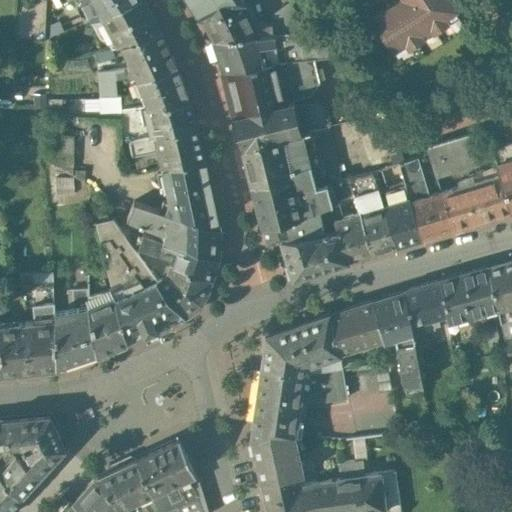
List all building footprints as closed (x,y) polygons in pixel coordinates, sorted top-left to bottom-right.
[(83,0),(92,19),(101,14),(132,0),(83,0)] [(144,0),(132,0),(101,14),(102,16),(100,22),(103,28),(110,30),(118,45),(122,44),(161,30),(144,0)] [(192,0),(193,1),(192,1),(201,14),(225,2),(245,1),(244,0),(192,0)] [(395,0),(371,16),(393,49),(405,41),(409,47),(424,37),(420,31),(430,25),(434,31),(449,21),(445,15),(457,7),(452,0),(395,0)] [(245,1),(225,2),(201,14),(213,40),(214,40),(249,35),(260,34),(255,23),(245,1)] [(270,22),(255,23),(260,34),(271,33),(270,22)] [(161,30),(122,44),(132,65),(137,76),(138,78),(177,65),(161,30)] [(326,30),(308,31),(315,58),(328,57),(326,30)] [(271,33),(249,35),(214,40),(216,47),(223,70),(265,63),(277,62),(315,58),(308,31),(271,33)] [(40,42),(14,41),(12,92),(31,92),(32,74),(39,75),(40,42)] [(265,63),(223,70),(234,114),(288,100),(277,62),(265,63)] [(132,65),(97,71),(99,96),(116,95),(115,79),(137,76),(132,65)] [(138,78),(136,79),(147,106),(191,103),(177,65),(138,78)] [(116,95),(99,96),(100,110),(120,109),(120,95),(116,95)] [(288,100),(234,114),(242,147),(302,132),(331,125),(327,105),(318,100),(295,105),(293,99),(288,100)] [(147,106),(144,107),(151,136),(197,125),(191,103),(147,106)] [(85,189),(85,165),(74,165),(73,135),(61,135),(61,114),(49,113),(50,167),(55,167),(56,176),(72,175),(73,189),(85,189)] [(151,136),(129,141),(132,155),(158,151),(162,167),(205,157),(197,125),(151,136)] [(302,132),(242,147),(251,183),(310,163),(302,132)] [(469,133),(426,145),(436,178),(479,165),(469,133)] [(511,143),(491,151),(496,164),(499,174),(510,213),(511,212),(511,143)] [(419,155),(399,162),(406,183),(410,197),(411,200),(431,194),(419,155)] [(167,191),(212,192),(205,157),(162,167),(167,191)] [(399,162),(373,171),(380,192),(390,188),(406,183),(399,162)] [(310,163),(251,183),(257,206),(261,224),(314,209),(310,199),(309,200),(302,202),(299,193),(306,190),(306,189),(316,186),(310,163)] [(373,171),(348,177),(354,197),(358,211),(384,204),(380,192),(373,171)] [(499,174),(473,182),(486,220),(510,213),(499,174)] [(56,176),(54,176),(55,195),(73,194),(73,189),(72,175),(56,176)] [(473,182),(441,191),(453,230),(486,220),(473,182)] [(316,186),(306,189),(306,190),(309,200),(310,199),(314,209),(319,207),(332,202),(327,183),(316,186)] [(406,183),(390,188),(394,202),(410,197),(406,183)] [(410,197),(394,202),(390,188),(380,192),(384,204),(396,246),(422,239),(411,200),(410,197)] [(212,192),(167,191),(169,200),(166,212),(212,227),(217,212),(212,192)] [(431,194),(411,200),(422,239),(453,230),(441,191),(431,194)] [(354,197),(332,202),(319,207),(325,232),(339,230),(336,219),(358,213),(359,212),(358,211),(354,197)] [(166,212),(134,202),(128,217),(158,229),(161,222),(169,225),(164,240),(144,233),(140,247),(173,257),(171,262),(190,268),(189,271),(211,278),(218,257),(220,230),(212,227),(166,212)] [(384,204),(358,211),(359,212),(358,213),(371,254),(396,246),(384,204)] [(314,209),(261,224),(265,240),(281,238),(325,232),(319,207),(314,209)] [(358,213),(336,219),(339,230),(340,230),(349,260),(371,254),(358,213)] [(113,218),(97,222),(102,242),(110,240),(125,235),(113,218)] [(325,232),(281,238),(293,277),(349,260),(340,230),(339,230),(325,232)] [(158,281),(125,235),(110,240),(144,286),(158,281)] [(144,286),(110,240),(102,242),(113,289),(115,298),(116,297),(144,286)] [(511,258),(489,265),(498,307),(498,308),(511,304),(511,258)] [(190,268),(171,262),(167,276),(166,275),(158,281),(185,316),(193,311),(196,307),(201,301),(205,295),(209,286),(211,278),(189,271),(190,268)] [(489,265),(441,279),(448,313),(447,314),(448,321),(498,307),(489,265)] [(441,279),(404,289),(415,347),(416,347),(420,346),(427,345),(422,320),(432,318),(433,324),(439,322),(438,316),(447,314),(448,313),(441,279)] [(144,286),(116,297),(127,340),(185,316),(158,281),(144,286)] [(53,283),(22,286),(25,305),(33,305),(35,321),(19,323),(19,322),(0,324),(0,373),(2,373),(55,367),(54,311),(53,283)] [(113,289),(88,296),(88,305),(89,307),(96,353),(127,340),(116,297),(115,298),(113,289)] [(404,289),(373,299),(383,339),(383,340),(395,337),(405,391),(424,388),(419,362),(416,347),(415,347),(404,289)] [(373,299),(329,312),(341,353),(383,339),(373,299)] [(511,304),(498,308),(504,336),(511,334),(511,304)] [(88,305),(54,311),(55,367),(96,353),(89,307),(88,305)] [(341,353),(329,312),(266,334),(262,366),(305,372),(306,366),(341,353)] [(341,353),(306,366),(305,372),(343,367),(341,353)] [(305,372),(262,366),(253,422),(251,438),(294,434),(296,425),(299,401),(305,372)] [(343,367),(305,372),(299,401),(317,402),(347,397),(343,367)] [(50,414),(2,418),(11,443),(23,442),(24,444),(23,444),(25,448),(26,448),(31,458),(27,462),(41,474),(66,447),(50,414)] [(2,418),(0,418),(0,444),(11,443),(2,418)] [(294,434),(251,438),(261,482),(292,475),(303,472),(294,434)] [(180,437),(137,457),(154,492),(151,494),(159,511),(161,511),(176,505),(201,493),(194,474),(196,473),(180,437)] [(27,462),(15,452),(10,446),(3,452),(10,459),(0,470),(0,472),(21,495),(41,474),(27,462)] [(154,492),(137,457),(97,475),(121,507),(135,501),(151,494),(154,492)] [(395,470),(365,475),(362,459),(339,463),(341,478),(343,493),(344,493),(346,511),(358,511),(386,508),(384,492),(398,490),(395,470)] [(0,472),(0,511),(5,511),(21,495),(0,472)] [(124,511),(121,507),(97,475),(73,503),(81,511),(124,511)] [(292,475),(261,482),(267,511),(307,511),(305,497),(306,497),(304,484),(294,486),(292,475)] [(341,478),(304,483),(304,484),(306,497),(305,497),(307,511),(346,511),(344,493),(343,493),(341,478)] [(400,511),(398,490),(384,492),(386,508),(386,511),(400,511)] [(207,511),(201,493),(176,505),(179,511),(207,511)] [(146,511),(142,504),(138,506),(135,501),(121,507),(124,511),(146,511)] [(81,511),(73,503),(64,511),(81,511)]
